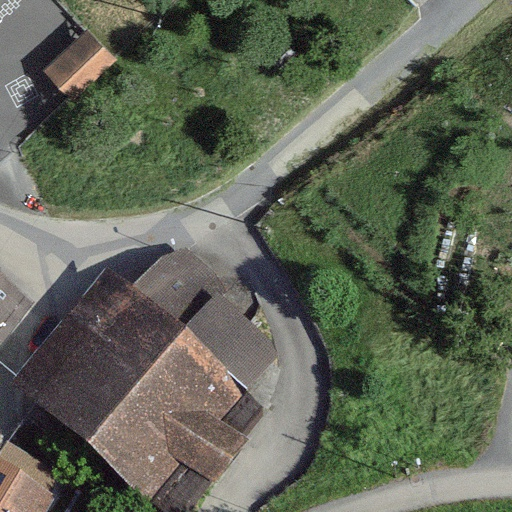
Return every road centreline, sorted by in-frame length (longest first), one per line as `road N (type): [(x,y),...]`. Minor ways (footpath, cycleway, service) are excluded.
road 1 (residential): [(199,211),(303,142),(480,0)]
road 2 (residential): [(222,511),(264,466),(291,415),(294,364),(199,211)]
road 3 (residential): [(0,228),(112,252),(199,211)]
road 4 (unclassified): [(511,480),(410,492),(347,511)]
